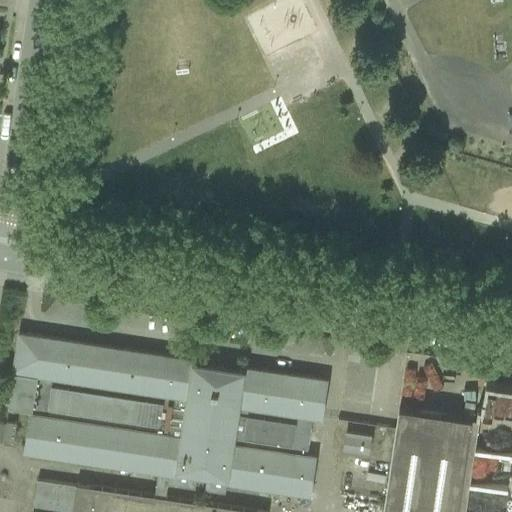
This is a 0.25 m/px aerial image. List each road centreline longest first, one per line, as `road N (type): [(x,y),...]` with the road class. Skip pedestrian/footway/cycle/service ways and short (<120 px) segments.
road 1 (tertiary): [(511,336),(0,259)]
road 2 (residential): [(0,230),(35,0)]
